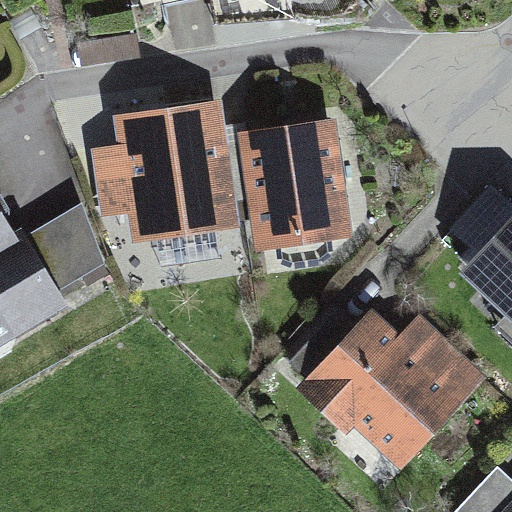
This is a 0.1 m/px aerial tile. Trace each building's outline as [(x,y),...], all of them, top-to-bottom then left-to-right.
[(245,228),(223,102),(110,122),(132,248),(245,228)] [(340,121),(248,136),(267,255),(359,240),(340,121)] [(18,246),(0,216),(0,356),(67,314),(58,302),(105,269),(81,209),(18,246)] [(511,223),(459,282),(511,330),(511,223)] [(400,341),(371,315),(357,329),(339,315),(291,368),(305,383),(293,395),(343,442),(354,431),(401,478),(487,380),(420,317),(400,341)] [(511,511),(511,484),(498,471),(460,511),(511,511)]
